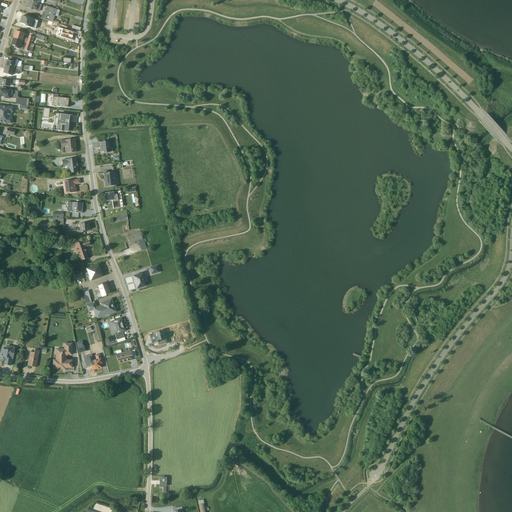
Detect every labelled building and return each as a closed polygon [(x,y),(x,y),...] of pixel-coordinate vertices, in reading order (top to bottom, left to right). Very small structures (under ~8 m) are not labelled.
[(27,1),(25,8),(38,12),(41,5),(27,1)] [(59,11),(46,7),(44,14),(42,13),(40,19),(57,24),(58,22),(53,21),(54,16),(57,17),(59,11)] [(22,17),(20,25),(36,30),(36,27),(39,28),(40,23),(22,17)] [(74,38),(76,32),(69,30),(67,36),(74,38)] [(23,34),(14,31),(12,38),(30,44),(31,42),(32,42),(33,38),(28,36),(27,39),(22,37),(23,34)] [(21,41),(12,38),(9,45),(13,47),(13,48),(18,50),(21,41)] [(26,43),(23,50),(28,52),(29,48),(32,49),(33,45),(26,43)] [(23,70),(31,71),(32,67),(29,66),(23,66),(20,65),(21,62),(17,61),(18,60),(9,58),(9,61),(5,60),(3,67),(22,72),(23,70)] [(11,76),(20,78),(22,72),(3,67),(2,74),(11,77),(11,76)] [(0,89),(0,97),(3,97),(3,99),(9,100),(9,98),(11,99),(15,99),(15,105),(27,106),(28,100),(16,98),(17,92),(0,89)] [(57,95),(53,94),(52,97),(51,106),(66,108),(67,108),(68,100),(69,100),(69,99),(57,98),(57,95)] [(12,113),(13,108),(0,105),(0,123),(11,125),(12,118),(9,118),(9,116),(9,113),(12,113)] [(56,131),(69,132),(71,116),(55,114),(53,125),(56,125),(56,131)] [(65,154),(75,153),(74,139),(60,141),(60,146),(60,148),(64,148),(65,154)] [(109,141),(99,143),(100,147),(99,147),(100,152),(102,152),(102,154),(112,152),(111,149),(109,149),(109,141)] [(76,159),(61,160),(62,167),(65,167),(66,174),(78,172),(77,167),(76,164),(76,159)] [(104,187),(115,186),(113,172),(102,174),(103,178),(104,178),(104,182),(103,182),(104,187)] [(62,182),(64,195),(76,193),(75,185),(80,184),(79,179),(74,180),(62,182)] [(119,191),(104,194),(106,202),(111,201),(113,209),(122,207),(119,191)] [(67,202),(66,212),(71,212),(71,211),(75,212),(75,213),(82,214),(82,203),(67,202)] [(63,226),(63,217),(63,213),(52,213),(52,217),(52,222),(54,222),(55,226),(63,226)] [(111,218),(113,224),(127,220),(126,213),(111,218)] [(73,229),(73,234),(84,233),(84,231),(88,231),(88,223),(78,224),(79,228),(73,229)] [(140,232),(126,237),(129,245),(138,241),(142,251),(147,249),(140,232)] [(75,248),(79,261),(88,258),(84,248),(90,246),(88,239),(78,243),(78,242),(69,244),(71,249),(75,248)] [(123,258),(126,266),(130,265),(130,266),(138,263),(134,254),(123,258)] [(102,277),(98,264),(85,269),(90,282),(102,277)] [(82,277),(80,269),(72,272),(74,280),(82,277)] [(141,274),(132,276),(136,289),(145,286),(141,274)] [(109,294),(105,283),(101,285),(101,283),(97,286),(99,293),(97,294),(98,298),(109,294)] [(91,303),(88,291),(82,292),(85,304),(91,303)] [(96,319),(116,312),(111,299),(99,303),(100,306),(95,307),(93,302),(85,305),(87,312),(92,310),(96,319)] [(117,343),(125,341),(122,332),(125,331),(121,318),(109,322),(114,335),(117,343)] [(162,331),(150,335),(152,345),(158,343),(165,339),(162,331)] [(113,344),(111,337),(108,338),(109,341),(104,343),(106,346),(113,344)] [(71,368),(71,360),(66,360),(66,356),(67,356),(67,355),(69,355),(69,356),(72,356),(72,343),(63,343),(63,349),(55,349),(55,360),(53,360),(53,368),(62,368),(62,365),(64,365),(64,367),(71,368)] [(12,362),(14,347),(6,346),(5,350),(0,349),(0,350),(0,361),(1,362),(2,361),(4,361),(3,365),(10,366),(11,362),(12,362)] [(136,349),(115,355),(118,363),(132,360),(132,359),(135,358),(134,354),(137,353),(136,349)] [(29,352),(27,366),(35,367),(38,351),(34,350),(34,353),(29,352)] [(93,361),(95,369),(101,368),(100,364),(101,363),(99,354),(94,355),(95,360),(93,361)] [(88,357),(84,358),(86,367),(88,367),(89,371),(95,369),(93,361),(90,361),(88,357)]
